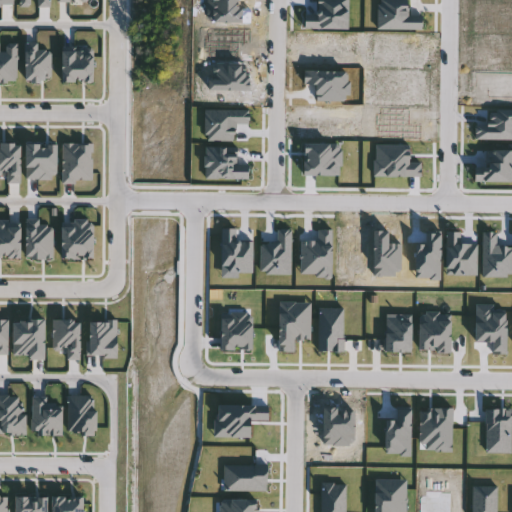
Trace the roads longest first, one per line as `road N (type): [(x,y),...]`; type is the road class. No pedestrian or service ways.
road 1 (residential): [(511,204),(115,199)]
road 2 (residential): [(191,375),(511,379)]
road 3 (residential): [(114,0),(116,288)]
road 4 (residential): [(451,0),(450,204)]
road 5 (residential): [(276,201),(277,0)]
road 6 (residential): [(191,375),(194,200)]
road 7 (residential): [(291,511),(294,377)]
